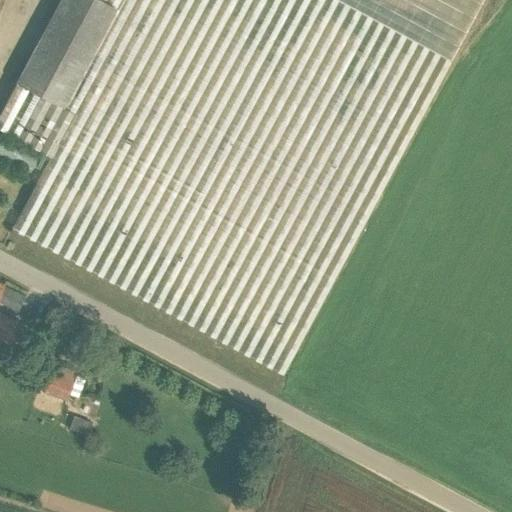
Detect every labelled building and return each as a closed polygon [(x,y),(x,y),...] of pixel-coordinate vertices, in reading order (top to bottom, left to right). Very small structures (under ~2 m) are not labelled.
[(481,0),(105,0),(105,1),(104,0),(61,0),(18,82),(0,113),(0,127),(17,137),(52,155),(12,228),(284,374),(293,357),(450,59),(481,0)] [(25,297),(4,286),(4,285),(0,283),(0,301),(18,310),(25,297)] [(33,330),(15,322),(0,313),(0,337),(6,340),(24,349),(33,330)] [(56,364),(53,372),(44,391),(66,400),(69,393),(78,397),(86,377),(56,364)] [(93,422),(74,415),(69,429),(88,435),(93,422)]
